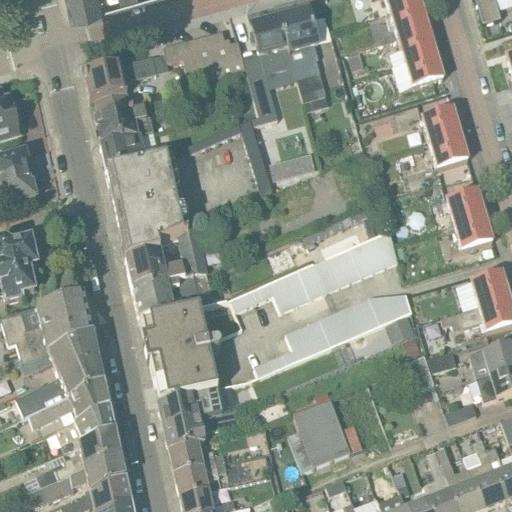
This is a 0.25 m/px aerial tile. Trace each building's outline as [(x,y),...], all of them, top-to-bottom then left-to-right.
[(65,0),(69,16),(103,5),(103,7),(126,0),(65,0)] [(416,0),(382,0),(389,20),(420,10),(416,0)] [(472,0),(482,30),(500,25),(493,4),(506,0),(472,0)] [(395,44),(427,35),(420,10),(389,20),(388,20),(395,44)] [(288,59),(317,52),(307,15),(278,23),(287,56),(288,59)] [(259,63),(287,56),(278,23),(250,30),(259,63)] [(402,69),(434,59),(427,35),(395,44),(402,69)] [(221,38),(161,55),(166,69),(182,65),(188,91),(244,78),(236,48),(225,51),(221,38)] [(347,61),(352,78),(364,75),(359,57),(347,61)] [(402,69),(410,94),(442,84),(434,59),(402,69)] [(98,120),(129,113),(123,88),(154,80),(150,64),(82,79),(89,107),(94,106),(98,120)] [(302,108),(326,101),(319,77),(295,83),(302,108)] [(246,82),(253,107),(266,104),(259,78),(246,82)] [(0,145),(13,143),(11,136),(11,135),(17,133),(12,115),(10,116),(7,105),(0,106),(0,145)] [(165,105),(153,107),(156,122),(168,120),(165,105)] [(99,150),(138,142),(135,127),(145,125),(143,114),(93,125),(98,149),(99,149),(99,150)] [(427,150),(459,141),(451,116),(420,125),(427,150)] [(249,126),(187,152),(190,159),(240,139),(259,201),(272,199),(249,126)] [(427,150),(434,175),(466,166),(459,141),(427,150)] [(99,150),(105,179),(144,169),(138,142),(99,150)] [(4,163),(0,164),(0,185),(24,180),(23,175),(27,174),(24,159),(4,163)] [(111,206),(115,221),(175,209),(165,165),(144,169),(105,179),(108,193),(111,206)] [(0,212),(34,204),(30,188),(26,189),(24,180),(0,185),(0,212)] [(452,232),(484,222),(476,197),(444,207),(452,232)] [(157,250),(176,242),(181,240),(181,239),(175,209),(115,221),(118,237),(117,237),(120,249),(121,249),(124,265),(159,257),(157,250)] [(376,240),(365,214),(340,225),(324,233),(302,243),(305,249),(306,251),(343,233),(361,225),(369,243),(376,240)] [(452,232),(459,257),(491,247),(484,222),(452,232)] [(181,239),(181,240),(176,242),(182,267),(180,267),(181,270),(163,274),(159,257),(124,265),(131,296),(206,279),(207,279),(198,235),(181,239)] [(373,249),(383,273),(396,267),(389,242),(373,249)] [(3,304),(4,304),(20,300),(20,299),(34,296),(28,272),(36,270),(30,244),(11,248),(4,244),(0,244),(0,301),(2,301),(3,304)] [(370,278),(383,273),(373,249),(360,254),(370,278)] [(491,252),(481,255),(484,264),(493,261),(491,252)] [(357,284),(370,278),(360,254),(346,260),(357,284)] [(344,290),(357,284),(346,260),(333,265),(344,290)] [(331,296),(344,290),(333,265),(320,271),(331,296)] [(318,301),(331,296),(320,271),(307,276),(318,301)] [(305,307),(318,301),(307,276),(293,281),(305,307)] [(138,328),(214,310),(207,279),(206,279),(131,296),(138,328)] [(476,314),(508,304),(501,279),(469,289),(476,314)] [(291,313),(305,307),(293,281),(280,287),(291,313)] [(278,318),(291,313),(280,287),(267,292),(271,302),(278,318)] [(262,306),(271,302),(267,292),(257,296),(262,306)] [(252,310),(262,306),(257,296),(248,300),(252,310)] [(242,314),(252,310),(248,300),(238,304),(242,314)] [(386,302),(396,324),(410,318),(404,300),(386,302)] [(21,370),(47,359),(91,341),(82,301),(42,310),(0,322),(0,324),(8,351),(16,349),(21,370)] [(379,331),(396,324),(386,302),(367,304),(379,331)] [(233,319),(242,314),(238,304),(228,308),(233,319)] [(367,336),(379,331),(367,304),(356,309),(367,336)] [(481,329),(483,339),(511,330),(511,317),(508,304),(476,314),(476,315),(441,325),(443,332),(451,330),(453,337),(481,329)] [(355,341),(367,336),(356,309),(344,314),(355,341)] [(343,346),(355,341),(344,314),(332,319),(343,346)] [(157,408),(215,394),(210,372),(211,372),(208,361),(212,360),(216,359),(217,358),(218,357),(219,356),(219,355),(219,354),(219,352),(219,351),(218,350),(217,349),(216,349),(215,349),(213,349),(206,350),(198,315),(139,327),(144,348),(142,348),(147,369),(149,368),(157,408)] [(331,351),(343,346),(332,319),(320,325),(331,351)] [(384,331),(391,349),(413,339),(406,322),(384,331)] [(319,356),(331,351),(320,325),(308,330),(319,356)] [(307,362),(319,356),(308,330),(296,335),(307,362)] [(295,367),(307,362),(296,335),(284,340),(291,357),(295,367)] [(53,371),(58,384),(97,367),(91,341),(47,359),(21,370),(19,370),(23,381),(53,371)] [(419,357),(414,343),(402,347),(407,361),(419,357)] [(476,386),(511,374),(511,355),(510,349),(469,362),(476,386)] [(286,371),(295,367),(291,357),(281,361),(286,371)] [(431,378),(455,371),(451,358),(427,365),(431,378)] [(276,375),(286,371),(281,361),(272,365),(276,375)] [(412,397),(433,390),(423,362),(403,372),(412,397)] [(266,379),(276,375),(272,365),(262,369),(266,379)] [(38,419),(102,390),(97,367),(58,384),(58,385),(15,404),(24,424),(28,422),(28,423),(38,419)] [(257,383),(266,379),(262,369),(253,373),(257,383)] [(511,374),(476,386),(483,409),(511,400),(511,374)] [(72,418),(77,428),(108,414),(102,390),(38,419),(28,423),(33,434),(72,418)] [(162,434),(221,420),(221,419),(215,394),(157,408),(158,408),(157,409),(157,411),(162,434)] [(293,421),(311,414),(330,407),(326,396),(313,401),(316,407),(291,417),(293,421)] [(332,466),(350,458),(342,438),(340,435),(341,435),(330,407),(311,414),(332,466)] [(448,431),(475,421),(471,409),(443,419),(448,431)] [(61,457),(78,453),(113,438),(108,414),(77,428),(54,437),(61,457)] [(311,414),(293,421),(298,436),(313,473),(332,466),(311,414)] [(162,434),(167,456),(167,457),(198,450),(198,449),(204,448),(202,438),(238,430),(234,416),(221,419),(221,420),(162,434)] [(511,422),(500,427),(509,449),(511,447),(511,422)] [(342,438),(350,458),(361,454),(352,431),(341,435),(340,435),(342,438)] [(313,473),(298,436),(287,440),(301,477),(313,473)] [(41,494),(66,483),(119,462),(113,438),(78,453),(80,462),(35,480),(41,494)] [(173,480),(224,469),(222,459),(213,461),(212,457),(200,460),(198,450),(167,457),(173,480)] [(506,507),(511,504),(511,470),(503,475),(494,454),(487,457),(506,507)] [(435,458),(455,511),(481,511),(467,475),(453,481),(443,455),(435,458)] [(467,475),(481,511),(493,511),(506,507),(487,457),(477,460),(481,470),(467,475)] [(429,511),(455,511),(435,458),(426,462),(436,487),(423,492),(427,503),(429,511)] [(86,488),(89,500),(124,485),(119,462),(66,483),(41,494),(31,499),(35,511),(74,498),(72,493),(86,488)] [(178,504),(209,497),(206,486),(218,483),(217,478),(225,476),(224,469),(173,480),(178,504)] [(400,500),(401,502),(410,499),(401,477),(392,481),(400,500)] [(121,511),(129,509),(124,485),(89,500),(62,511),(63,511),(61,511),(121,511)] [(341,486),(325,492),(328,502),(345,495),(341,486)] [(180,511),(212,511),(209,497),(178,504),(180,511)] [(400,500),(378,509),(379,511),(404,511),(405,511),(404,511),(401,502),(400,500)] [(302,511),(299,502),(290,505),(293,511),(302,511)] [(405,511),(404,511),(429,511),(427,503),(405,511)]
